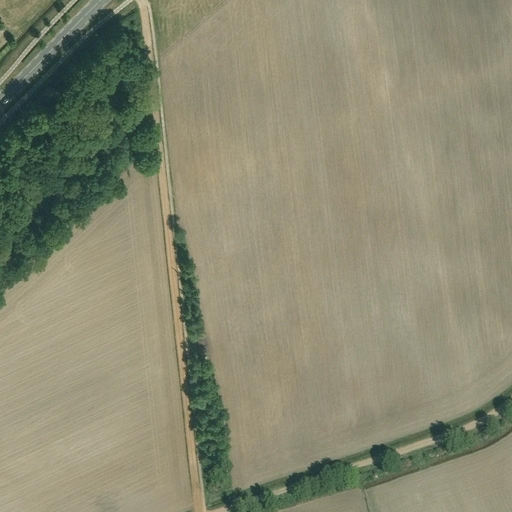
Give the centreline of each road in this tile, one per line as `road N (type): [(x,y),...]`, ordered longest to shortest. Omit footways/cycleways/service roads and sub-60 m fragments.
road 1 (track): [(139,0),(198,511)]
road 2 (track): [(511,400),(459,431),(217,511)]
road 3 (primary): [(0,100),(101,0)]
